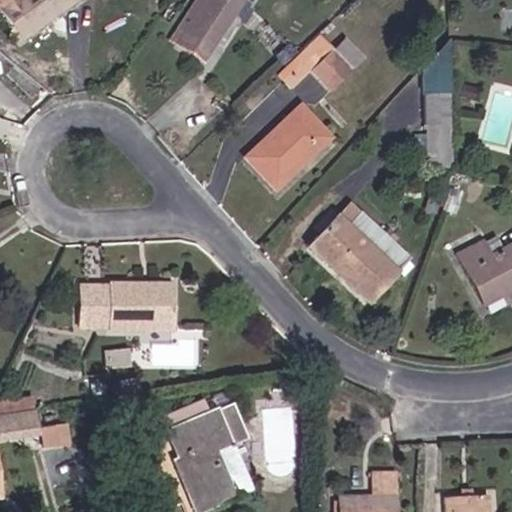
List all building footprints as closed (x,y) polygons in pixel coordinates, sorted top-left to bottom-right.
[(8,0),(30,30),(74,0),(8,0)] [(206,0),(197,13),(225,33),(248,0),(206,0)] [(299,85),(318,67),(328,57),(319,47),(290,74),(299,85)] [(338,88),(358,70),(338,48),(328,57),(318,67),(338,88)] [(430,135),(458,134),(459,95),(429,95),(430,135)] [(261,154),(290,185),(343,134),(312,104),(261,154)] [(370,305),(398,279),(354,233),(369,219),(357,204),(314,246),(370,305)] [(511,236),(484,247),(476,233),(450,244),(473,296),(511,280),(511,236)] [(107,324),(172,328),(176,278),(111,273),(110,277),(79,275),(78,319),(107,320),(107,324)] [(150,332),(150,363),(187,363),(187,332),(150,332)] [(118,364),(139,363),(139,351),(117,353),(118,364)] [(223,453),(255,439),(237,394),(200,403),(206,417),(168,431),(186,467),(178,472),(199,511),(219,511),(245,501),(223,453)] [(0,442),(35,438),(35,433),(32,412),(30,397),(0,402),(0,442)] [(46,455),(68,452),(64,423),(42,426),(46,455)] [(347,511),(405,511),(406,500),(375,498),(375,491),(350,489),(347,511)] [(498,511),(499,500),(457,498),(456,511),(498,511)]
